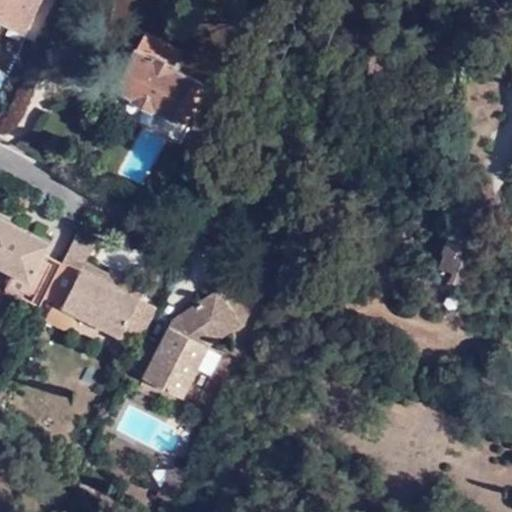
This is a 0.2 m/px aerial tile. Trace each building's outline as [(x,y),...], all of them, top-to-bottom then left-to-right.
[(42,5),(63,2),(64,0),(0,0),(0,26),(5,29),(13,26),(26,34),(42,5)] [(185,8),(169,0),(159,0),(148,23),(171,36),(185,8)] [(185,55),(147,34),(137,53),(130,49),(122,61),(129,66),(118,88),(189,128),(210,92),(176,72),(185,55)] [(250,90),(271,89),(267,40),(254,40),(254,61),(247,61),(250,90)] [(21,293),(40,303),(46,291),(58,268),(59,265),(41,255),(46,245),(28,236),(26,241),(19,238),(22,233),(0,221),(0,268),(10,274),(26,281),(21,293)] [(26,241),(28,236),(22,233),(19,238),(26,241)] [(444,255),(465,262),(473,241),(452,234),(444,255)] [(139,341),(154,311),(136,302),(140,294),(81,264),(91,244),(74,236),(59,265),(58,268),(74,276),(63,299),(60,307),(118,338),(122,331),(139,341)] [(479,268),(465,262),(444,255),(440,269),(454,274),(451,283),(471,290),(479,268)] [(46,291),(63,299),(74,276),(58,268),(46,291)] [(2,290),(37,309),(40,303),(21,293),(26,281),(10,274),(2,290)] [(210,333),(204,345),(234,326),(212,291),(204,296),(214,313),(207,317),(215,330),(210,333)] [(155,349),(139,341),(126,368),(142,376),(140,378),(177,399),(204,345),(210,333),(215,330),(207,317),(214,313),(204,296),(169,319),(155,349)] [(171,502),(186,473),(172,466),(158,496),(171,502)]
